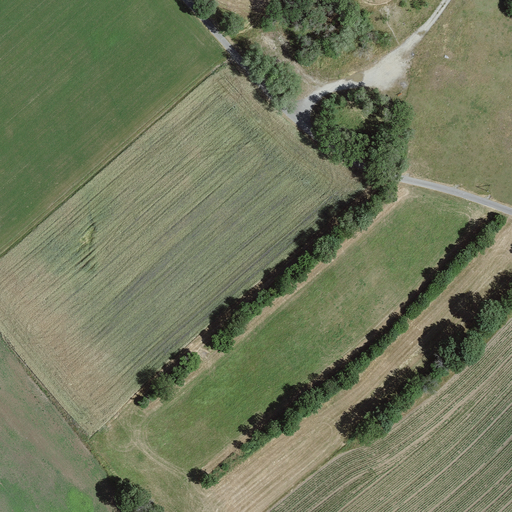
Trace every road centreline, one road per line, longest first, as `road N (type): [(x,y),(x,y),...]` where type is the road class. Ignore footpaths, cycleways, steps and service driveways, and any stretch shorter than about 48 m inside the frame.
road 1 (track): [(511,212),(355,163),(293,118),(187,0)]
road 2 (track): [(293,118),(396,57),(450,0)]
